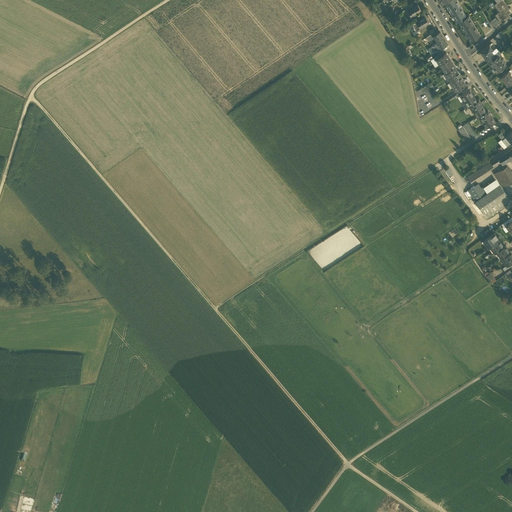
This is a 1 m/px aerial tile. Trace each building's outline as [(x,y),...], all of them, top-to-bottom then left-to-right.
[(466,16),(456,0),(448,0),(444,3),(456,22),(458,21),(466,16)] [(502,12),(496,17),(500,21),(511,13),(506,6),(507,6),(502,0),(500,0),(497,3),(494,4),(500,11),(501,11),(502,12)] [(407,11),(411,17),(417,14),(416,13),(421,10),(417,4),(413,8),(407,11)] [(480,35),(468,15),(466,16),(458,21),(470,41),(480,35)] [(421,19),(416,22),(417,23),(413,25),(414,25),(417,31),(417,32),(421,29),(420,28),(423,26),(423,27),(426,25),(429,23),(425,17),(425,16),(421,19)] [(499,23),(495,18),(490,22),(493,27),(499,23)] [(434,35),(433,36),(435,38),(438,43),(444,39),(440,32),(434,35)] [(501,32),(495,36),(499,41),(505,37),(501,32)] [(444,39),(438,43),(436,44),(439,48),(440,49),(441,49),(448,44),(444,39)] [(493,49),(489,45),(480,52),(484,56),(491,51),(492,50),(493,49)] [(435,51),(436,53),(431,55),(433,58),(440,54),(443,52),(441,49),(440,49),(439,48),(435,51)] [(491,51),(484,56),(488,62),(495,56),(494,54),(493,53),(491,51)] [(442,57),(437,59),(440,64),(449,58),(447,53),(442,57)] [(506,64),(498,54),(495,56),(488,62),(496,72),(506,64)] [(449,58),(440,64),(443,68),(452,62),(449,58)] [(452,62),(443,68),(446,73),(455,67),(452,62)] [(446,73),(445,73),(448,77),(457,72),(455,67),(446,73)] [(457,72),(448,77),(451,82),(460,76),(457,72)] [(508,72),(501,77),(507,86),(511,82),(511,77),(511,76),(508,72)] [(460,76),(451,82),(454,86),(463,80),(460,76)] [(463,80),(454,86),(457,91),(466,85),(463,80)] [(477,101),(470,90),(463,94),(461,95),(468,107),(470,106),(477,101)] [(477,101),(470,106),(477,117),(479,116),(486,111),(479,100),(477,101)] [(486,111),(479,116),(486,128),(495,122),(488,110),(486,111)] [(470,138),(463,126),(458,130),(465,141),(470,138)] [(506,137),(502,140),(501,139),(499,141),(499,143),(504,149),(511,143),(506,137)] [(511,149),(504,154),(498,157),(501,162),(502,164),(508,161),(511,158),(511,149)] [(498,157),(491,162),(494,167),(501,162),(498,157)] [(491,162),(477,171),(481,176),(494,167),(491,162)] [(511,173),(507,166),(499,171),(508,185),(509,184),(511,181),(511,173)] [(477,171),(467,177),(471,183),(481,176),(477,171)] [(508,185),(499,171),(494,173),(504,188),(508,185)] [(479,183),(474,186),(481,198),(487,194),(500,185),(496,179),(484,187),(484,186),(482,188),(479,183)] [(481,198),(475,202),(487,219),(511,202),(500,185),(481,198)] [(481,198),(474,186),(467,190),(475,202),(481,198)] [(494,233),(484,240),(489,247),(491,246),(499,240),(494,233)] [(499,240),(491,246),(495,253),(496,252),(504,247),(499,240)] [(504,247),(496,252),(501,259),(501,258),(510,252),(505,246),(504,247)] [(510,252),(501,258),(506,265),(509,263),(510,263),(511,261),(511,253),(510,252)]
